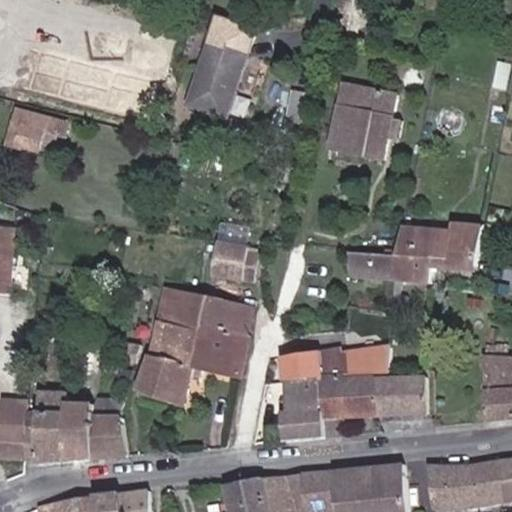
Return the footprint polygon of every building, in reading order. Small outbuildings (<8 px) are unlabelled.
[(332,0),(327,31),(352,37),(359,0),(332,0)] [(214,42),(205,68),(210,70),(220,45),(214,42)] [(210,70),(205,68),(191,104),(225,116),(249,55),(220,45),(210,70)] [(505,92),(509,72),(493,69),(489,88),(505,92)] [(346,88),(341,110),(388,120),(392,101),(393,97),(346,88)] [(309,124),(313,105),(315,95),(296,91),(290,120),(309,124)] [(388,120),(394,121),(410,124),(413,105),(392,101),(388,120)] [(67,138),(72,120),(22,107),(12,144),(25,147),(26,144),(44,149),(49,132),(67,138)] [(333,151),(387,160),(394,121),(388,120),(341,110),(333,151)] [(159,141),(156,155),(167,158),(171,144),(159,141)] [(0,290),(11,292),(14,229),(0,228),(0,290)] [(432,260),(474,265),(479,241),(449,238),(448,245),(443,245),(441,254),(432,254),(432,260)] [(395,279),(429,282),(431,265),(432,260),(432,254),(441,254),(443,245),(403,241),(400,256),(396,256),(395,279)] [(216,277),(257,281),(261,259),(251,256),(253,248),(221,244),(216,277)] [(350,276),(395,279),(396,256),(350,255),(350,276)] [(207,297),(166,289),(155,348),(154,354),(193,364),(201,327),(207,297)] [(395,291),(394,313),(408,313),(410,291),(395,291)] [(253,306),(207,297),(201,327),(247,336),(253,306)] [(154,354),(140,394),(183,407),(190,377),(203,379),(205,367),(240,376),(247,336),(201,327),(193,364),(154,354)] [(139,365),(145,346),(125,339),(118,359),(139,365)] [(492,423),(511,419),(511,358),(496,357),(497,345),(484,344),(483,357),(492,423)] [(288,383),(321,378),(342,376),(341,353),(286,357),(288,383)] [(328,439),(341,437),(339,420),(383,416),(381,380),(348,381),(347,376),(342,376),(321,378),(328,439)] [(288,443),(328,439),(321,378),(288,383),(291,415),(286,416),(288,443)] [(381,380),(383,416),(430,413),(427,378),(381,380)] [(68,410),(68,402),(42,402),(41,431),(42,465),(41,468),(68,464),(68,410)] [(31,421),(32,406),(12,405),(11,420),(31,421)] [(68,464),(131,457),(126,418),(124,419),(127,408),(120,406),(117,419),(96,420),(95,408),(68,410),(68,464)] [(30,431),(31,421),(11,420),(10,429),(30,431)] [(30,431),(10,429),(5,429),(2,463),(28,464),(30,431)] [(41,431),(30,431),(28,464),(42,465),(41,431)] [(509,502),(504,462),(474,466),(430,467),(435,508),(449,511),(504,503),(509,502)] [(28,464),(28,474),(41,468),(42,465),(28,464)] [(409,511),(406,467),(360,471),(363,511),(409,511)] [(363,511),(360,471),(335,473),(336,511),(363,511)] [(336,511),(335,473),(304,476),(307,511),(336,511)] [(307,511),(304,476),(229,484),(234,511),(307,511)] [(151,511),(152,493),(124,498),(125,511),(151,511)] [(125,511),(124,498),(123,496),(97,500),(97,503),(99,511),(125,511)] [(99,511),(97,503),(44,510),(44,511),(99,511)]
